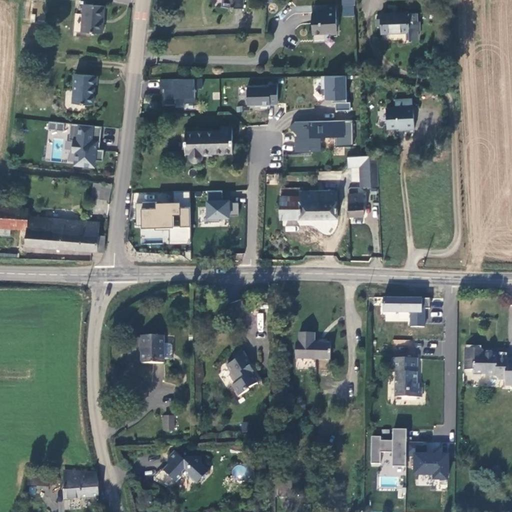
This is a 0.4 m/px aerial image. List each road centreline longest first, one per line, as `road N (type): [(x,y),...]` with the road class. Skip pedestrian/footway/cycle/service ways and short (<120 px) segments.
road 1 (residential): [(410,275),(416,254),(450,250),(458,236),(452,114),(444,91),(381,59),(367,8)]
road 2 (residential): [(104,274),(145,0)]
road 3 (tertiary): [(117,511),(93,389),(104,274)]
road 4 (secondary): [(410,275),(247,273)]
road 5 (residential): [(449,434),(451,277)]
road 6 (secondary): [(247,273),(104,274)]
road 7 (residential): [(247,273),(256,162),(270,139)]
road 8 (unknown): [(141,21),(258,19),(266,0)]
